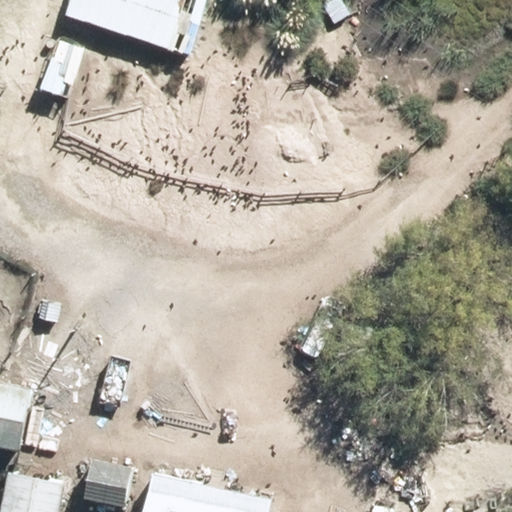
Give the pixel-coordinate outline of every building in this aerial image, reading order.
[(79,0),(74,26),(205,52),(215,0),(79,0)] [(38,378),(0,374),(0,439),(32,443),(38,378)] [(145,454),(97,452),(95,494),(144,496),(145,454)] [(278,511),(282,481),(154,466),(149,511),(278,511)] [(63,511),(65,474),(11,472),(9,511),(63,511)]
